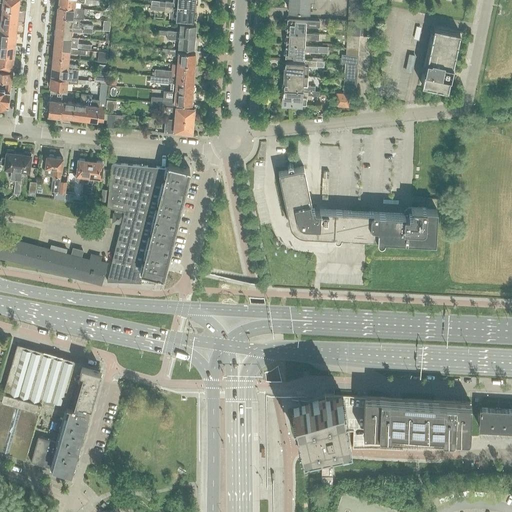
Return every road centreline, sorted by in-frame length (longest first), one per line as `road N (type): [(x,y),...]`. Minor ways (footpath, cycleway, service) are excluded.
road 1 (residential): [(232,141),(260,130),(465,107),(488,0)]
road 2 (residential): [(232,141),(204,150),(26,131)]
road 3 (primary): [(359,317),(178,308)]
road 4 (primary): [(178,308),(0,286)]
road 5 (primary): [(511,324),(359,317)]
road 6 (primary): [(349,360),(500,370)]
road 7 (tertiary): [(232,141),(241,0)]
road 8 (unclassified): [(370,381),(511,389)]
road 9 (primary): [(359,317),(249,329),(225,345)]
road 10 (residential): [(74,499),(111,367)]
road 11 (residential): [(232,141),(214,162),(188,267)]
road 12 (residential): [(26,131),(39,0)]
road 13 (track): [(337,473),(451,469),(451,455)]
road 14 (primary): [(212,385),(212,511)]
road 15 (residential): [(0,325),(104,355),(111,367)]
